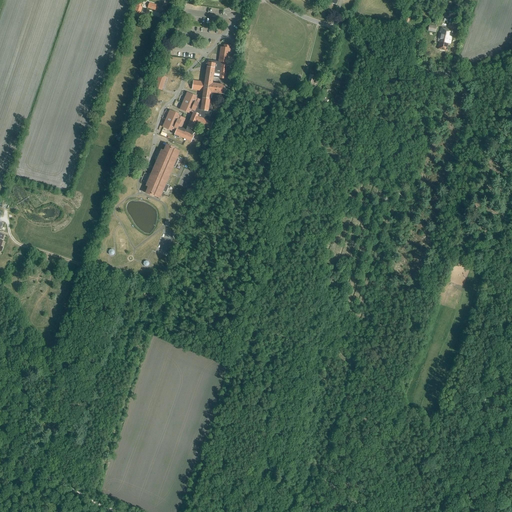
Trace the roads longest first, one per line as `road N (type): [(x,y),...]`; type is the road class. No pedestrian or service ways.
road 1 (residential): [(173,0),(87,261),(19,242),(10,232)]
road 2 (track): [(229,359),(313,121),(299,91)]
road 3 (residential): [(511,62),(428,70),(278,0)]
road 4 (residential): [(140,184),(162,114),(246,0)]
road 5 (tertiary): [(445,511),(511,317)]
road 6 (track): [(21,471),(13,447),(24,388),(0,343)]
